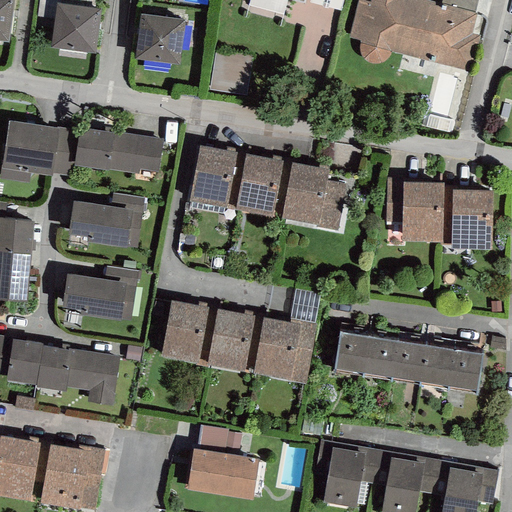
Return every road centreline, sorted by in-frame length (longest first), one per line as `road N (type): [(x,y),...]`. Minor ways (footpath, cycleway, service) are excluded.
road 1 (residential): [(511,160),(0,80)]
road 2 (unknown): [(61,89),(45,332)]
